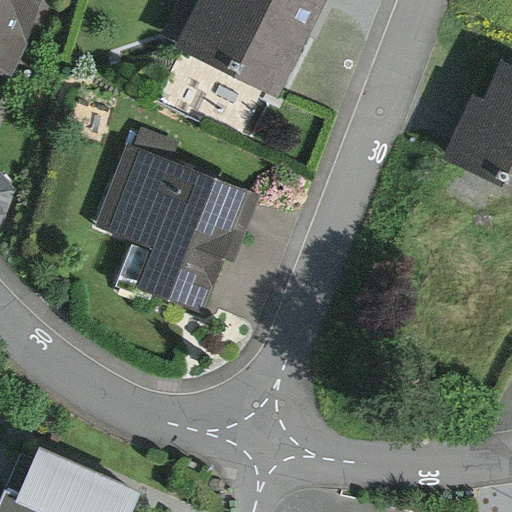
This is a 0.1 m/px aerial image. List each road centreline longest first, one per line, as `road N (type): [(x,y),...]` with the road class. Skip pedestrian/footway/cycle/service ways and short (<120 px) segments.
road 1 (residential): [(263,448),(423,0)]
road 2 (residential): [(0,310),(41,349),(111,392),(263,448)]
road 3 (residential): [(263,448),(470,459),(511,451)]
